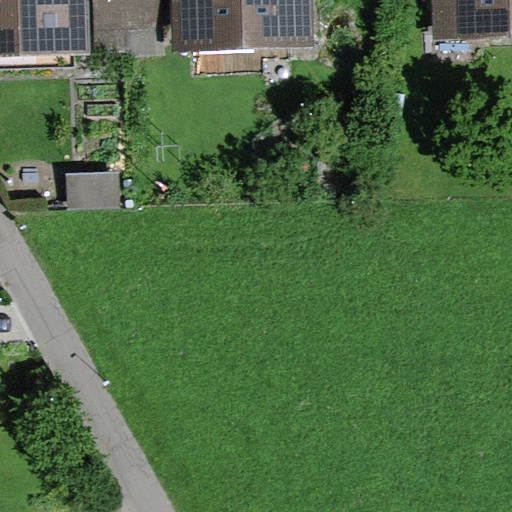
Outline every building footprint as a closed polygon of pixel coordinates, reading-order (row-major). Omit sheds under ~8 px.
[(0,0),(0,68),(73,67),(71,0),(0,0)] [(95,0),(97,28),(128,27),(126,0),(95,0)] [(158,0),(126,0),(128,27),(160,25),(158,0)] [(206,0),(207,39),(296,37),(294,0),(206,0)] [(511,0),(466,0),(467,32),(511,30),(511,0)]
